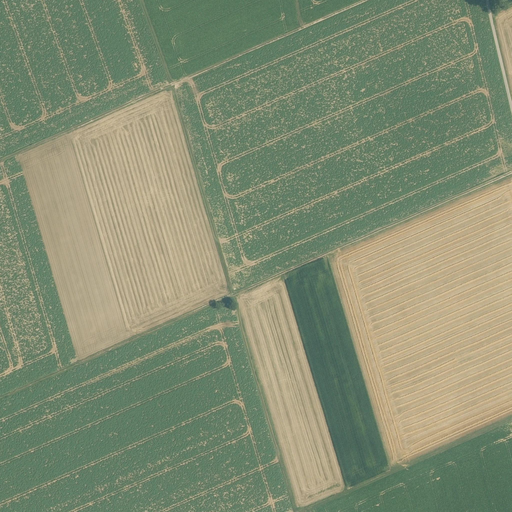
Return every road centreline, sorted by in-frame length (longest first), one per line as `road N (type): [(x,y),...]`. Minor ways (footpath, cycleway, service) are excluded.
road 1 (track): [(140,0),(231,295),(511,172)]
road 2 (track): [(294,511),(231,295),(0,398)]
road 3 (track): [(301,29),(0,160)]
road 4 (track): [(309,508),(511,418)]
